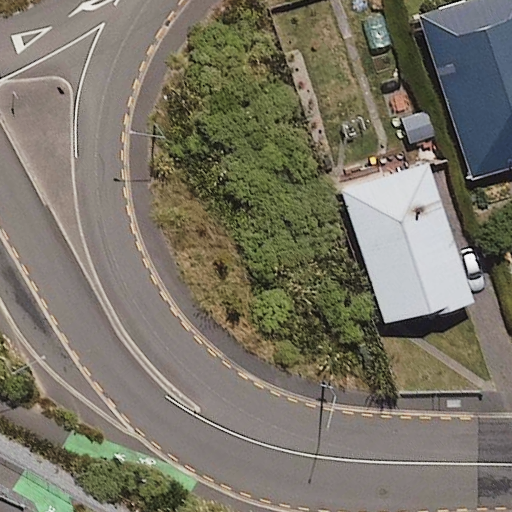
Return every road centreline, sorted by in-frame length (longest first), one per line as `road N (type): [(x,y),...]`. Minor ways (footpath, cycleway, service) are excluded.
road 1 (residential): [(129,0),(95,94),(92,208),(115,269),(248,440)]
road 2 (trunk): [(248,440),(183,436),(138,399),(48,276),(0,190)]
road 3 (tertiary): [(248,440),(323,457),(511,464)]
